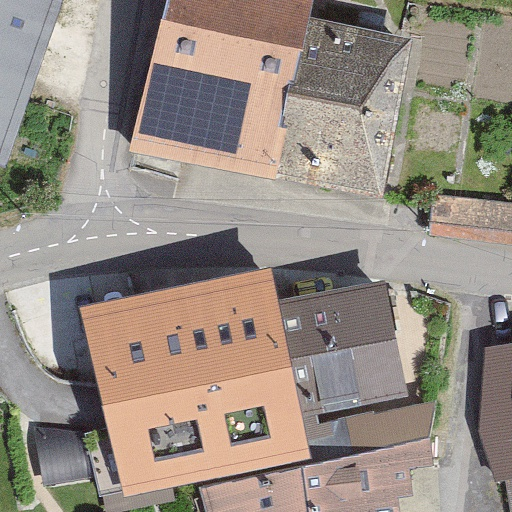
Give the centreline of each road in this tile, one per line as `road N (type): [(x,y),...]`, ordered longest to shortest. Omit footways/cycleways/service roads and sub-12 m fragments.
road 1 (residential): [(98,239),(287,243),(511,273)]
road 2 (residential): [(130,0),(98,239)]
